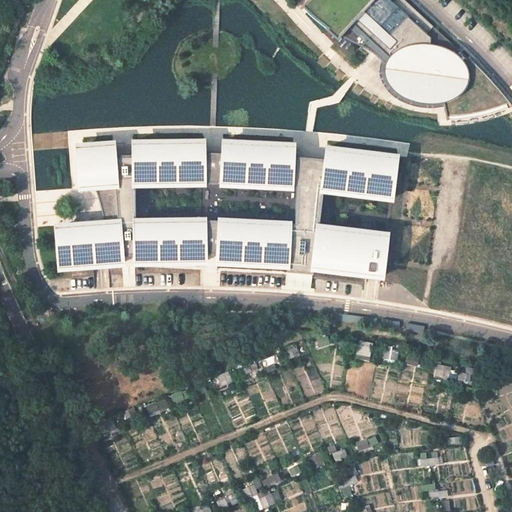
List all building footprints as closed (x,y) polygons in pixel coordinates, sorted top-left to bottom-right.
[(307,0),(302,6),(321,23),(339,35),(371,52),(383,63),(388,68),(388,75),(390,80),(394,85),(398,89),(402,92),(404,94),(416,98),(424,99),(433,100),(442,99),(446,117),(466,116),(476,114),(489,111),(499,107),(511,103),(490,78),(486,74),(479,67),(469,57),(468,58),(404,0),(393,0),(392,2),(389,0),(307,0)] [(136,262),(204,262),(204,254),(217,255),(217,262),(287,266),(286,272),(311,275),(312,269),(380,278),(386,233),(318,224),(323,188),(391,197),(396,156),(328,147),(326,158),(291,155),(292,144),(223,141),(223,152),(203,152),(202,141),(134,142),(134,155),(114,156),(113,144),(85,146),(86,167),(94,188),(98,199),(101,213),(102,222),(62,225),(63,235),(56,236),(58,267),(120,263),(119,256),(136,255),(136,262)] [(377,318),(335,313),(334,319),(376,324),(377,318)] [(400,322),(381,319),(380,325),(399,328),(400,322)] [(425,327),(406,323),(405,329),(423,332),(425,327)] [(327,343),(326,338),(314,341),(316,346),(327,343)] [(368,355),(370,349),(359,346),(357,352),(368,355)] [(298,355),(296,348),(286,351),(290,358),(298,355)] [(396,360),(397,353),(383,351),(382,357),(396,360)] [(263,361),(265,366),(278,361),(275,355),(263,361)] [(420,365),(421,359),(407,357),(406,363),(420,365)] [(448,378),(449,370),(436,367),(434,375),(448,378)] [(459,372),(458,379),(469,382),(470,374),(459,372)] [(219,379),(221,386),(232,381),(229,374),(219,379)] [(484,385),(495,387),(496,380),(485,377),(484,385)] [(198,393),(209,389),(206,382),(196,387),(198,393)] [(188,398),(185,391),(173,396),(176,403),(188,398)] [(155,410),(152,402),(147,404),(150,412),(155,410)] [(105,429),(103,423),(94,427),(96,430),(99,429),(100,431),(105,429)] [(368,447),(366,442),(356,445),(358,450),(368,447)] [(344,456),(342,450),(333,453),(335,459),(344,456)] [(312,464),(320,460),(318,454),(309,459),(312,464)] [(438,463),(437,457),(420,459),(421,466),(438,463)] [(291,477),(300,473),(296,465),(288,469),(291,477)] [(280,480),(277,474),(267,479),(269,485),(280,480)] [(357,481),(354,476),(338,482),(340,488),(357,481)] [(255,492),(253,486),(242,490),(245,496),(255,492)] [(273,503),(270,494),(259,499),(262,507),(273,503)] [(231,496),(218,502),(221,508),(234,502),(231,496)]
